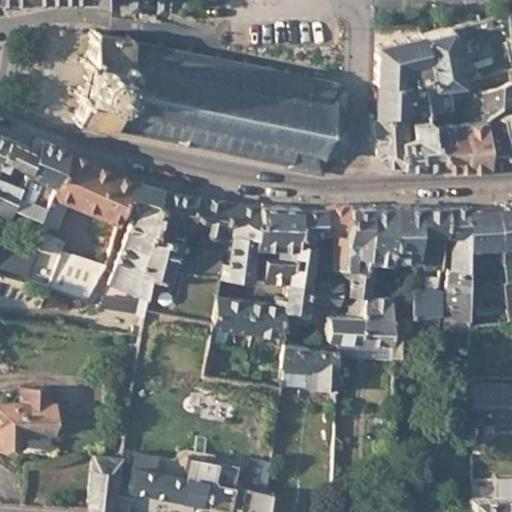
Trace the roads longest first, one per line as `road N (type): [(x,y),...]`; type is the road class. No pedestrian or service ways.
road 1 (tertiary): [(358,187),(194,173),(104,148),(0,105)]
road 2 (residential): [(356,8),(358,187)]
road 3 (tertiary): [(511,178),(358,187)]
